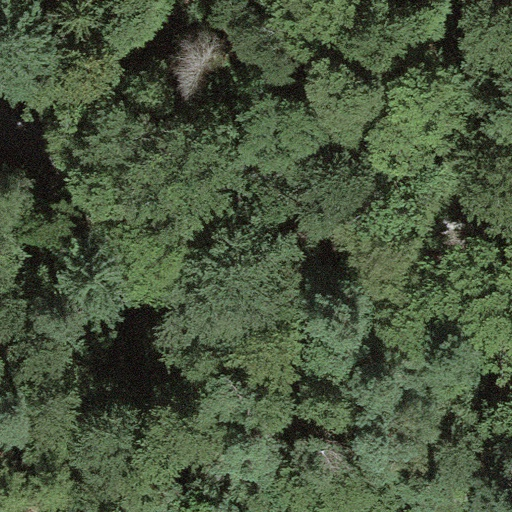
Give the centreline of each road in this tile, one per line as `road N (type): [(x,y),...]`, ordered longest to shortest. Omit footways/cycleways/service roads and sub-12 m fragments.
road 1 (track): [(0,127),(85,163),(284,189),(511,200)]
road 2 (track): [(440,511),(0,405)]
